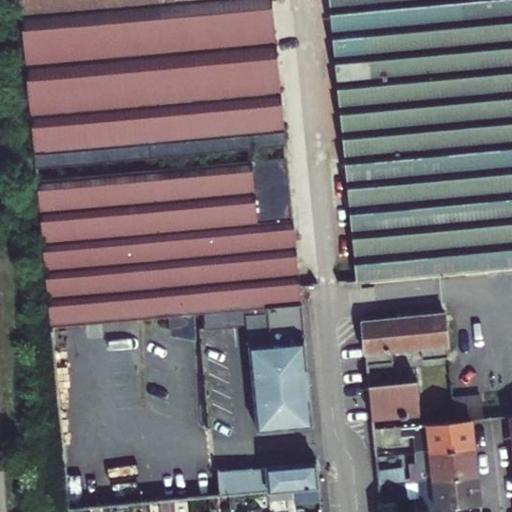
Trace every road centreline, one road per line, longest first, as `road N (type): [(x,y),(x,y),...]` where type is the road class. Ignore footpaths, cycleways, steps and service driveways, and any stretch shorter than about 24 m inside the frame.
road 1 (unknown): [(294,0),(316,296),(511,295)]
road 2 (residential): [(316,296),(331,415),(351,465),(355,511)]
